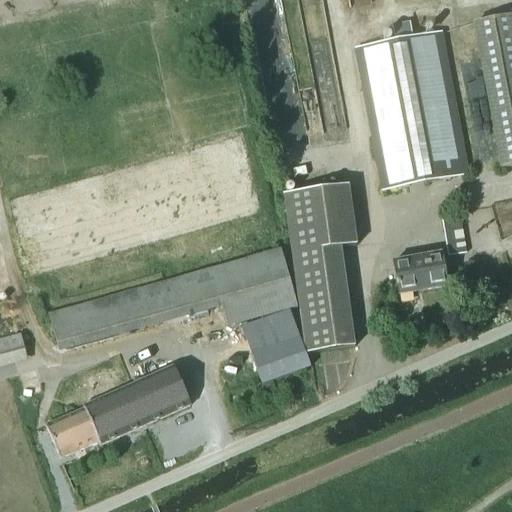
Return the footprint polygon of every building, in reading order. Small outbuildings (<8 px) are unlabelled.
[(511,168),(511,18),(474,25),(502,171),(511,168)] [(464,177),(438,35),(356,50),(384,192),(464,177)] [(471,256),(464,215),(440,220),(447,260),(471,256)] [(207,262),(194,217),(149,229),(155,249),(179,243),(186,268),(207,262)] [(226,329),(296,309),(280,252),(210,272),(220,310),(226,329)] [(392,298),(446,289),(440,256),(392,265),(395,284),(390,285),(392,298)] [(261,388),(310,370),(286,313),(240,329),(261,388)] [(0,362),(25,356),(20,337),(0,342),(0,362)] [(100,447),(190,407),(173,368),(83,408),(84,411),(99,444),(100,447)] [(99,444),(84,411),(44,429),(59,461),(99,444)]
